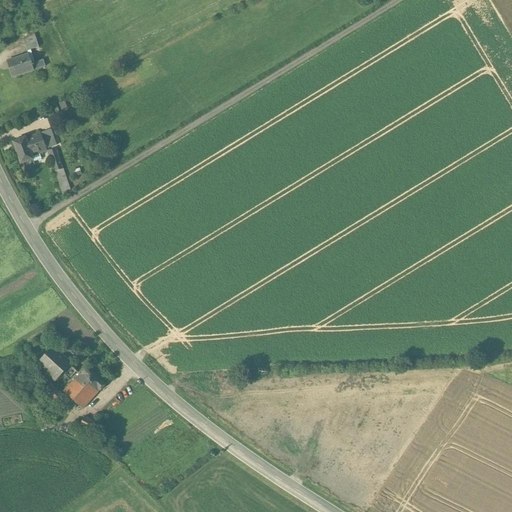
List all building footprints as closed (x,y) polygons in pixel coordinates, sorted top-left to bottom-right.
[(25,37),(25,49),(36,48),(35,36),(25,37)] [(29,54),(7,61),(13,77),(34,70),(32,63),(29,54)] [(43,59),(32,63),(34,70),(46,66),(43,59)] [(56,146),(51,130),(40,134),(46,150),(56,146)] [(40,134),(25,139),(25,138),(13,142),(21,164),(33,160),(32,157),(46,151),(46,150),(40,134)] [(50,150),(63,192),(71,190),(57,148),(50,150)] [(71,364),(53,347),(37,365),(55,382),(64,372),(70,365),(71,364)] [(70,365),(64,372),(70,378),(76,371),(70,365)] [(104,384),(83,367),(78,373),(80,375),(71,386),(87,400),(95,390),(97,392),(104,384)] [(62,396),(49,383),(43,390),(56,403),(62,396)] [(99,410),(107,402),(104,399),(96,406),(99,410)] [(49,402),(41,410),(48,417),(56,408),(49,402)] [(97,423),(85,416),(78,429),(99,439),(107,424),(99,420),(97,423)]
